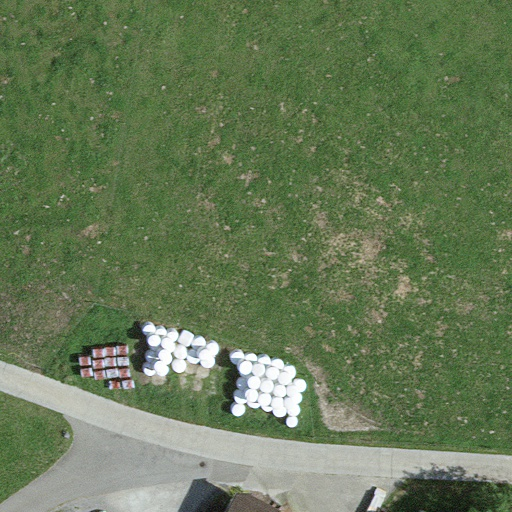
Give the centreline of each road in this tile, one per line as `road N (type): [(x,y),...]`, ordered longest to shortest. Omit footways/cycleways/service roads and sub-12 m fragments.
road 1 (unclassified): [(146,426),(275,453),(511,470)]
road 2 (residential): [(16,511),(146,426)]
road 3 (unclassified): [(0,375),(146,426)]
